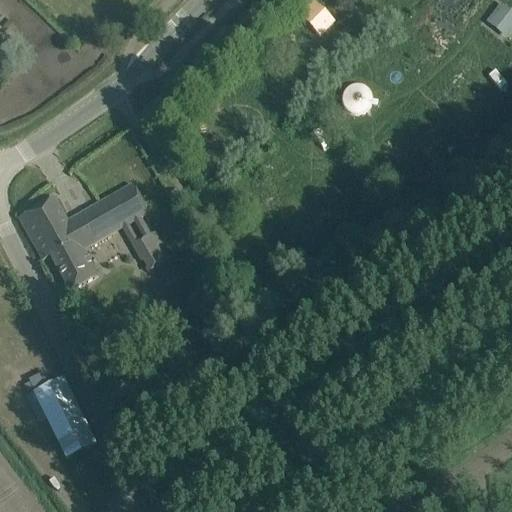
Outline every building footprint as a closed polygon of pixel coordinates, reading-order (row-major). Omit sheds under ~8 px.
[(331,0),(302,32),(313,42),(320,34),(329,42),(352,17),(333,0),(331,0)] [(462,9),(475,0),(433,0),(442,13),(457,3),(462,9)] [(504,41),(511,31),(511,14),(500,4),(483,23),(504,41)] [(288,33),(282,40),(300,53),(306,46),(288,33)] [(311,61),(298,72),(311,87),(324,77),(311,61)] [(381,98),(398,85),(386,68),(369,80),(381,98)] [(345,116),(362,108),(354,91),(337,99),(345,116)] [(457,122),(474,148),(492,137),(476,110),(457,122)] [(444,171),(463,160),(453,143),(434,154),(444,171)] [(147,216),(141,205),(131,187),(67,223),(54,200),(18,220),(43,263),(50,259),(70,294),(98,278),(83,252),(147,216)] [(146,272),(167,260),(153,236),(132,248),(146,272)] [(202,367),(169,306),(140,321),(173,382),(202,367)] [(66,460),(95,446),(63,380),(34,394),(66,460)] [(34,394),(30,386),(24,388),(28,397),(34,394)]
